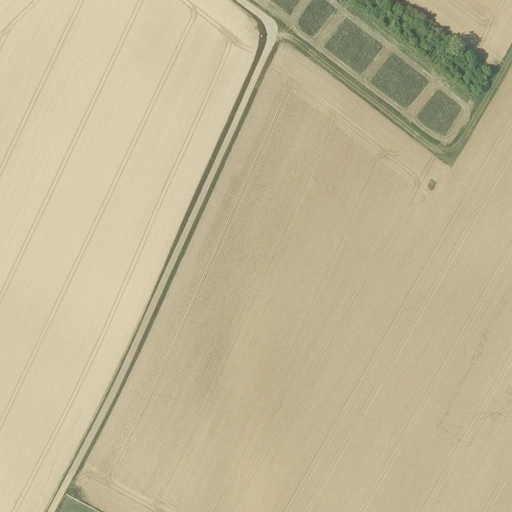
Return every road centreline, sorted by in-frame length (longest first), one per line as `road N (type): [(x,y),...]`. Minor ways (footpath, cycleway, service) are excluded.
road 1 (unclassified): [(52,511),(270,46),(271,27),(235,0)]
road 2 (track): [(511,56),(455,152),(438,155),(290,40),(270,38)]
